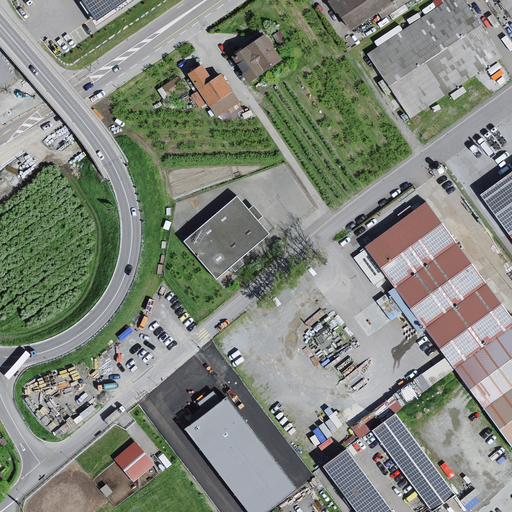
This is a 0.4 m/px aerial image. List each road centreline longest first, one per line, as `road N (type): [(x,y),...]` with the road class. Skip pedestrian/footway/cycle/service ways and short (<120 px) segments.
road 1 (residential): [(44,468),(338,224)]
road 2 (tertiary): [(0,356),(64,343),(96,320),(118,289),(132,226),(114,169)]
road 3 (unknown): [(338,224),(360,271),(289,319),(286,337),(307,384),(323,398),(351,403)]
road 4 (tertiary): [(114,169),(128,218),(115,283),(68,332),(43,344),(0,347)]
road 5 (residential): [(189,19),(338,224)]
road 6 (primary): [(197,0),(0,137)]
road 7 (primary): [(0,162),(189,19)]
road 8 (residential): [(338,224),(511,94)]
road 9 (tertiary): [(0,24),(111,162)]
road 10 (unknown): [(511,276),(420,162)]
